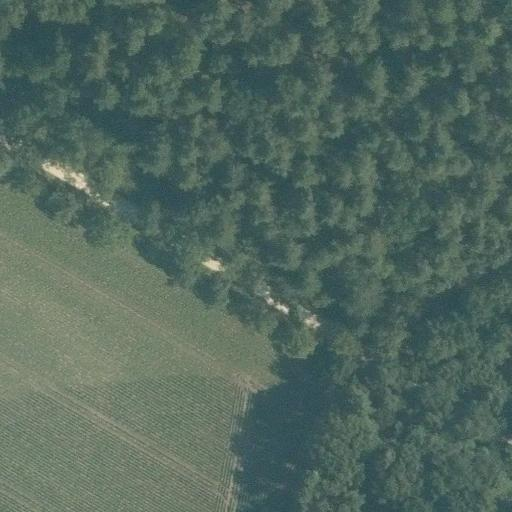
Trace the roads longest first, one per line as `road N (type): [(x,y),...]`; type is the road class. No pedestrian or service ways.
road 1 (track): [(346,349),(0,127)]
road 2 (track): [(346,349),(511,234)]
road 3 (track): [(511,449),(346,349)]
